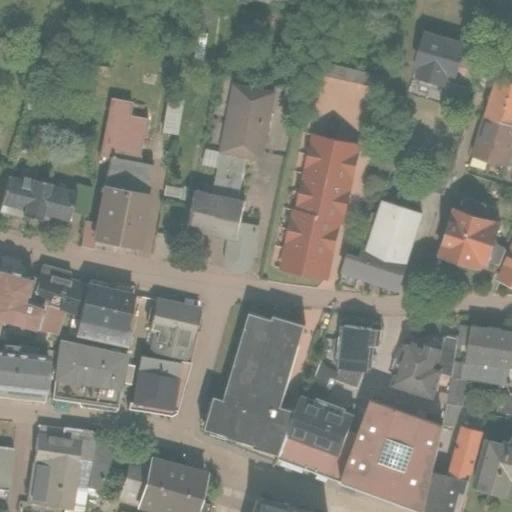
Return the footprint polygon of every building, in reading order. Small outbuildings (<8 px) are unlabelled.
[(472,41),(431,30),(422,63),(463,73),(472,41)] [(511,88),(494,83),(483,121),(511,129),(511,88)] [(222,155),(228,156),(220,194),(197,189),(188,230),(232,239),(243,242),(246,224),(251,201),(240,199),(249,160),(266,163),(280,96),(237,87),(222,155)] [(166,133),(182,134),(184,98),(168,97),(166,133)] [(108,163),(92,239),(142,250),(160,168),(141,164),(149,123),(132,120),(136,104),(107,98),(94,160),(108,163)] [(511,129),(483,121),(472,153),(510,165),(511,162),(511,159),(511,129)] [(361,146),(311,134),(283,269),(333,279),(337,261),(341,242),(344,225),(349,200),(353,183),(356,170),(359,155),(361,146)] [(10,170),(1,211),(66,225),(75,184),(10,170)] [(344,274),(408,292),(418,256),(429,219),(385,206),(370,258),(350,252),(344,274)] [(441,262),(489,277),(504,229),(456,214),(441,262)] [(264,229),(246,224),(243,242),(232,239),(225,270),(252,277),(264,229)] [(511,255),(502,283),(511,286),(511,255)] [(0,260),(0,314),(43,326),(49,305),(23,298),(31,269),(0,260)] [(69,307),(79,310),(88,278),(45,266),(36,298),(52,302),(69,307)] [(127,352),(142,291),(93,279),(78,340),(127,352)] [(69,307),(52,302),(47,321),(64,326),(69,307)] [(219,391),(206,429),(286,455),(302,408),(283,402),(310,321),(277,310),(275,318),(254,311),(227,393),(219,391)] [(180,371),(192,324),(146,312),(133,361),(137,362),(180,371)] [(511,331),(467,324),(460,376),(511,383),(511,331)] [(462,338),(444,335),(436,369),(454,373),(462,338)] [(441,349),(398,339),(387,384),(430,394),(436,369),(441,349)] [(118,410),(125,355),(60,347),(53,402),(118,410)] [(0,396),(47,403),(52,365),(0,359),(0,396)] [(176,419),(186,372),(180,371),(137,362),(127,409),(176,419)] [(347,450),(360,411),(306,394),(302,408),(286,455),(284,463),(314,473),(324,442),(347,450)] [(442,428),(370,401),(338,483),(414,511),(457,511),(465,480),(432,473),(442,428)] [(72,510),(65,509),(64,511),(84,511),(88,489),(101,491),(103,475),(110,476),(114,442),(99,440),(100,430),(41,423),(39,437),(81,442),(72,510)] [(65,509),(72,510),(81,442),(39,437),(30,505),(65,509)] [(511,443),(490,438),(478,486),(511,494),(511,443)] [(15,442),(0,441),(0,489),(10,490),(15,442)] [(200,496),(208,468),(152,452),(138,501),(175,511),(207,511),(211,500),(200,496)] [(299,511),(256,500),(252,511),(299,511)]
